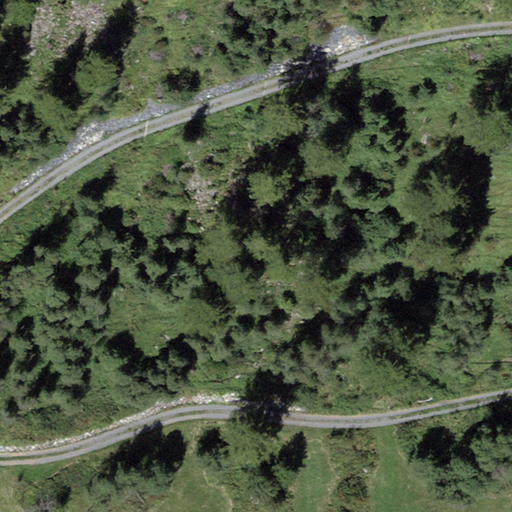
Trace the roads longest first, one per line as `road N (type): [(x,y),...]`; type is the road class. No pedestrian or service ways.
road 1 (track): [(511,29),(343,58),(0,217)]
road 2 (track): [(0,460),(188,420),(347,424),(511,394)]
